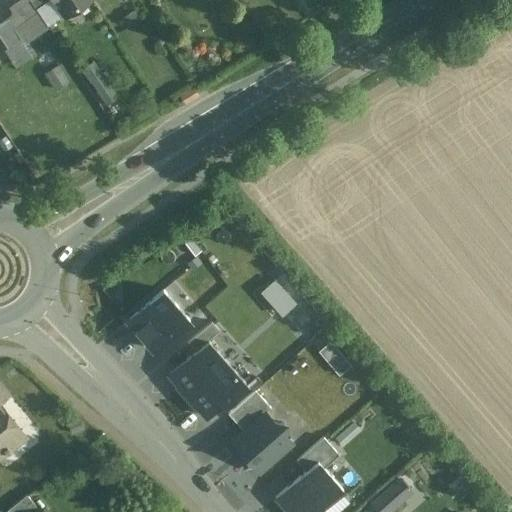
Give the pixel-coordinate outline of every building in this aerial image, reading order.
[(3,0),(13,15),(0,23),(0,37),(18,66),(36,54),(27,40),(47,27),(35,8),(47,1),(46,0),(3,0)] [(55,0),(64,14),(84,0),(55,0)] [(93,63),(83,70),(108,107),(118,100),(93,63)] [(59,65),(44,75),(55,92),(70,82),(59,65)] [(208,260),(180,284),(194,299),(221,276),(208,260)] [(280,315),(297,301),(275,275),(258,289),(280,315)] [(163,285),(129,315),(156,346),(190,316),(163,285)] [(212,413),(247,382),(223,354),(235,343),(227,335),(200,358),(206,365),(186,383),(212,413)] [(0,384),(0,401),(8,394),(0,384)] [(229,413),(244,430),(267,410),(272,407),(256,389),(229,413)] [(0,455),(6,451),(7,453),(11,450),(9,448),(24,436),(0,406),(0,455)] [(244,430),(232,441),(257,470),(293,439),(267,410),(244,430)] [(298,460),(308,471),(318,462),(323,468),(339,454),(323,437),(298,460)] [(308,471),(276,500),(287,511),(328,511),(323,507),(342,489),(323,468),(318,462),(308,471)] [(402,480),(374,504),(381,511),(388,511),(412,492),(402,480)] [(26,494),(6,511),(39,511),(40,511),(26,494)]
